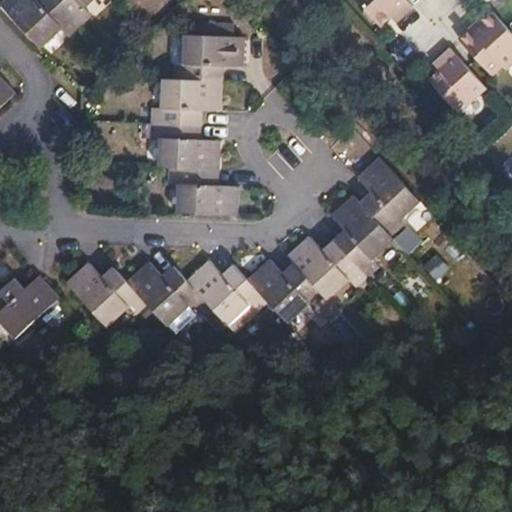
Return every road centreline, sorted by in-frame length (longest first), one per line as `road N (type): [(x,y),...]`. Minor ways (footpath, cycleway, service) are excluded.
road 1 (residential): [(0,223),(257,233),(282,222),(337,173)]
road 2 (residential): [(0,140),(35,106),(37,82),(0,33)]
